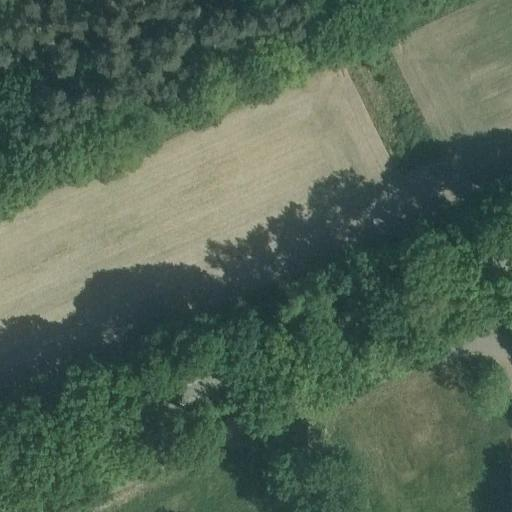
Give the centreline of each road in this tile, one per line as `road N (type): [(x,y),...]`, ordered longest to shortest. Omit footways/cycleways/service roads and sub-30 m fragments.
road 1 (unclassified): [(0,476),(511,258)]
road 2 (residential): [(47,511),(241,418),(483,340),(511,365)]
